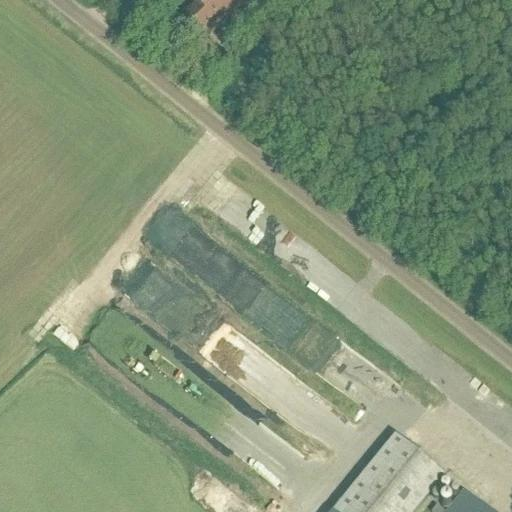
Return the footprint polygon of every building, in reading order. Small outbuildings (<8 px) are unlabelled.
[(187,0),(196,11),(179,25),(198,47),(252,0),(187,0)] [(225,214),(278,259),(288,247),(295,253),(306,241),(245,190),(225,214)] [(281,336),(299,313),(201,236),(184,257),(218,284),(226,274),(238,283),(228,294),(281,336)] [(309,286),(360,324),(360,278),(348,294),(348,282),(354,274),(323,250),(312,250),(312,258),(305,268),(305,278),(315,278),(309,286)] [(167,271),(144,295),(184,332),(207,308),(167,271)] [(382,395),(362,381),(354,393),(394,422),(411,397),(391,383),(382,395)] [(396,439),(337,511),(417,511),(445,478),(396,439)] [(276,499),(282,511),(287,511),(294,508),(287,493),(276,499)] [(484,511),(463,494),(448,511),(484,511)]
